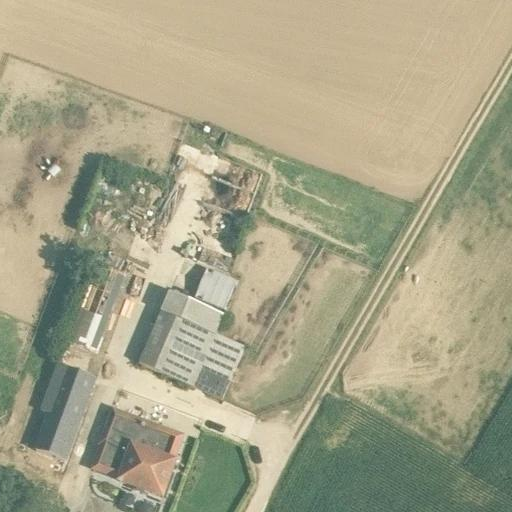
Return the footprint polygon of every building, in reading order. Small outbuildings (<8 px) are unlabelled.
[(125,283),(97,272),(66,352),(94,363),(125,283)] [(224,325),(169,302),(139,374),(221,408),(244,355),(216,343),(224,325)] [(34,459),(67,471),(96,387),(57,373),(41,419),(48,422),(34,459)] [(112,417),(90,478),(162,504),(184,443),(112,417)] [(17,501),(13,511),(34,511),(36,508),(33,500),(26,498),(17,501)]
